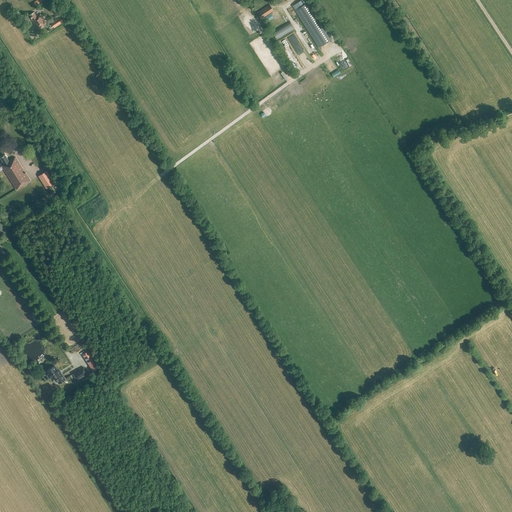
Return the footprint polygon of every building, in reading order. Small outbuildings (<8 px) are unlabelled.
[(332,40),(322,25),(308,2),(303,5),(301,0),(295,4),(298,8),(295,10),(319,48),(332,40)] [(261,19),(274,11),(270,4),(257,13),(261,19)] [(288,9),(276,14),(284,32),(289,30),(290,31),(296,28),(288,9)] [(37,29),(46,23),(41,14),(37,17),(34,12),(29,15),(31,18),(31,19),(37,29)] [(54,27),(64,21),(61,16),(51,22),(54,27)] [(295,34),(308,61),(313,59),(300,31),(295,34)] [(334,67),(337,72),(343,67),(339,63),(334,67)] [(1,166),(17,190),(31,181),(25,172),(23,173),(21,170),(23,169),(16,157),(9,161),(5,155),(0,158),(4,164),(1,166)] [(47,170),(38,176),(46,188),(55,182),(47,170)] [(88,363),(94,360),(88,350),(82,354),(88,363)] [(50,372),(47,374),(49,377),(50,377),(52,379),(55,377),(59,383),(65,379),(60,372),(59,373),(54,366),(48,370),(50,372)] [(72,373),(76,380),(87,373),(83,366),(72,373)]
